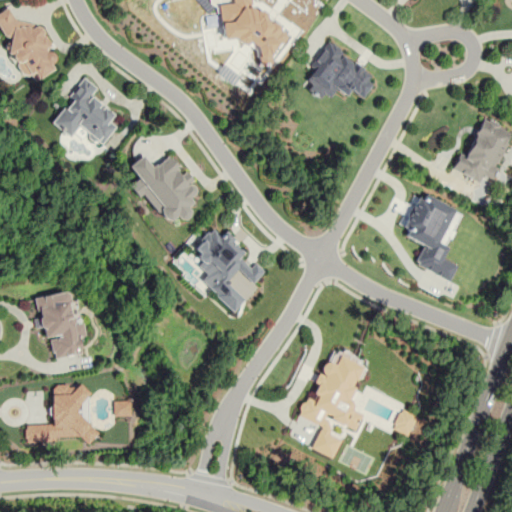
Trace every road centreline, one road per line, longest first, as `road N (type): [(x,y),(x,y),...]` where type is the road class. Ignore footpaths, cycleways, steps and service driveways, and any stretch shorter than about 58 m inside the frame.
road 1 (residential): [(204,496),(230,405),(321,260),(405,101),(415,66),(409,47),(358,0)]
road 2 (residential): [(508,345),(368,287),(269,220),(187,106),(98,35),(76,0)]
road 3 (tertiary): [(253,511),(119,480),(0,481)]
road 4 (tertiary): [(511,336),(443,511)]
